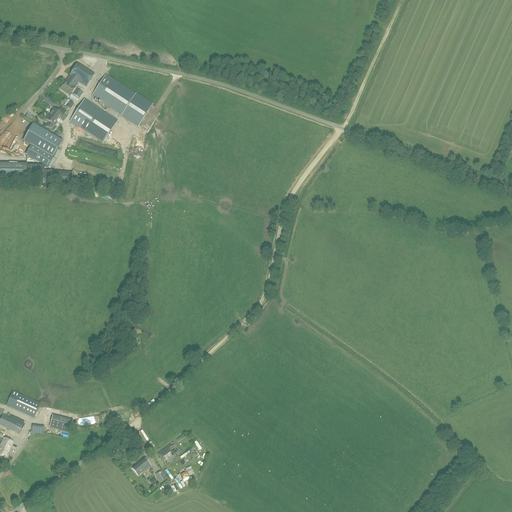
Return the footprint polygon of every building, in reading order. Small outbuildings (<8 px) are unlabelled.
[(86,87),(94,75),(77,63),(60,89),(69,95),(70,94),(70,95),(75,88),(75,87),(79,82),(86,87)] [(98,87),(92,96),(121,116),(121,117),(137,127),(152,105),(136,94),(135,94),(112,79),(106,75),(98,87)] [(76,101),(83,91),(78,87),(73,94),(72,93),(69,97),(76,101)] [(84,100),(70,122),(103,143),(117,121),(84,100)] [(69,101),(65,106),(68,109),(69,110),(74,104),(69,101)] [(56,122),(59,118),(61,119),(66,112),(61,107),(58,112),(54,108),(49,115),(48,114),(47,114),(49,115),(48,116),(56,122)] [(57,123),(56,122),(48,116),(49,115),(47,114),(44,119),(49,123),(46,126),(53,132),(57,127),(55,125),(57,123)] [(47,167),(62,141),(34,124),(24,142),(32,146),(26,155),(27,156),(47,167)] [(0,179),(26,180),(26,164),(0,164),(0,179)] [(34,418),(40,403),(13,391),(6,406),(34,418)] [(0,425),(20,434),(25,425),(3,415),(0,421),(0,425)] [(69,432),(72,421),(52,416),(49,427),(67,432),(69,432)] [(0,456),(5,459),(13,442),(4,438),(0,446),(0,456)] [(166,464),(181,452),(173,442),(158,454),(166,464)] [(193,447),(189,449),(192,453),(195,457),(199,454),(193,447)] [(138,476),(150,466),(144,458),(131,468),(138,476)] [(161,482),(166,479),(161,471),(155,474),(161,482)] [(186,487),(193,483),(187,471),(180,475),(186,487)]
